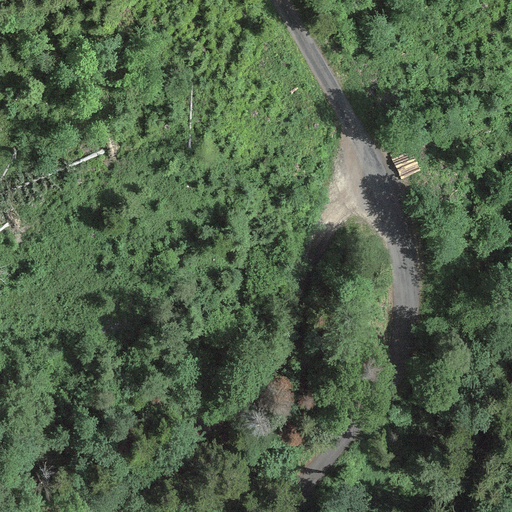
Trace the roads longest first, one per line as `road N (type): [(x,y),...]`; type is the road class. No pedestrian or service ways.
road 1 (unclassified): [(279,0),(369,161),(407,275),(399,347),(295,511)]
road 2 (track): [(380,190),(346,198),(323,221),(306,295),(231,384),(56,511)]
